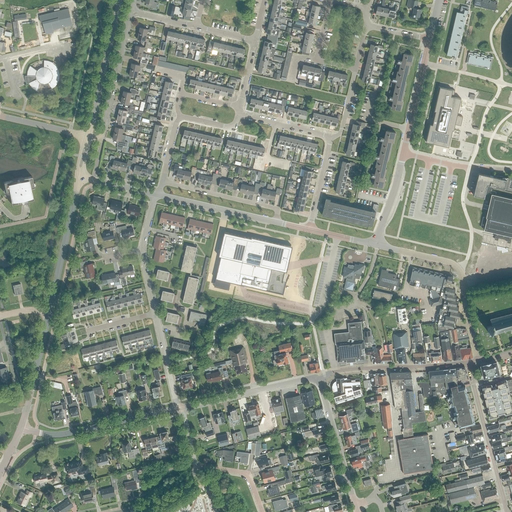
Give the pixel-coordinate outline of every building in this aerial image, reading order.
[(154,0),(145,0),(145,3),(151,4),(150,8),(156,9),(157,3),(154,2),(154,0)] [(185,4),(184,7),(184,8),(191,10),(193,4),(185,2),(185,1),(181,0),(181,3),(185,4)] [(385,4),(384,4),(385,0),(382,0),(382,3),(383,4),(382,8),(377,7),(376,14),(382,16),(384,8),(385,8),(385,4)] [(411,0),(408,0),(407,7),(410,8),(409,10),(413,11),(413,14),(411,13),(410,18),(412,19),(412,18),(419,19),(421,10),(416,9),(418,1),(412,0),(411,0)] [(474,0),(474,6),(495,11),(497,2),(494,1),(494,2),(490,1),(490,0),(489,0),(486,0),(487,0),(485,0),(474,0)] [(312,6),(311,10),(311,11),(319,13),(320,7),(313,5),(313,4),(309,3),(308,5),(312,6)] [(382,16),(389,17),(391,9),(392,5),(389,5),(388,9),(385,8),(384,8),(382,16)] [(391,9),(389,17),(394,18),(396,11),(397,11),(398,7),(395,6),(395,10),(391,9)] [(447,55),(452,57),(456,57),(465,14),(467,15),(468,11),(468,8),(461,6),(460,13),(457,12),(447,55)] [(179,9),(183,10),(182,15),(190,16),(191,10),(184,8),(184,7),(180,7),(179,9)] [(72,25),(68,9),(39,16),(41,23),(42,22),(45,34),(48,34),(53,32),(54,32),(53,30),(64,27),(72,25)] [(311,12),(310,16),(310,17),(317,19),(319,13),(311,11),(311,10),(307,9),(307,12),(311,12)] [(310,17),(310,16),(306,15),(305,18),(309,19),(308,24),(316,25),(317,19),(310,17)] [(269,21),(269,22),(268,27),(276,29),(276,28),(277,24),(281,25),(281,23),(277,22),(277,23),(269,21)] [(140,28),(138,34),(147,35),(147,32),(151,33),(152,30),(155,31),(155,28),(150,27),(149,30),(140,28)] [(270,38),(277,40),(280,29),(276,28),(276,29),(268,27),(266,34),(270,35),(270,38)] [(172,45),(173,40),(174,33),(168,31),(166,39),(171,40),(170,44),(172,45)] [(307,32),(302,31),(302,33),(306,34),(305,38),(305,39),(312,40),(314,34),(306,32),(307,32)] [(146,42),(146,45),(151,46),(152,43),(149,42),(149,40),(146,39),(147,35),(138,34),(137,40),(146,42)] [(304,40),(303,44),(303,45),(311,47),(312,40),(305,39),(305,38),(304,38),(301,37),(301,38),(300,39),(304,40)] [(197,46),(198,46),(202,47),(201,51),(203,52),(204,47),(203,47),(205,40),(199,38),(197,46)] [(270,38),(269,42),(265,41),(263,47),(271,49),(271,48),(272,44),(276,45),(277,40),(270,38)] [(207,53),(212,54),(213,50),(217,51),(216,55),(219,55),(220,51),(219,51),(220,44),(214,42),(214,44),(209,42),(207,53)] [(303,45),(303,44),(299,43),(299,45),(303,46),(302,51),(309,53),(311,47),(303,45)] [(371,44),(369,51),(377,52),(377,51),(378,48),(382,48),(382,46),(378,45),(378,46),(371,44)] [(136,46),(134,52),(143,53),(143,50),(147,51),(148,48),(151,49),(151,46),(146,45),(145,48),(136,46)] [(237,56),(238,56),(242,57),(241,61),(243,61),(244,57),(243,57),(245,50),(239,48),(237,56)] [(142,60),(142,63),(147,64),(148,61),(145,60),(146,54),(143,53),(134,52),(133,58),(142,60)] [(409,70),(410,65),(411,65),(412,60),(411,59),(412,56),(413,56),(404,54),(403,61),(398,60),(397,64),(401,64),(399,72),(405,73),(408,74),(407,73),(407,70),(409,70)] [(468,63),(489,68),(491,59),(488,58),(488,59),(484,58),(484,57),(481,56),(481,57),(477,56),(477,55),(474,55),(470,54),(468,63)] [(29,83),(29,84),(32,88),(36,91),(37,91),(37,92),(41,83),(42,84),(44,84),(47,84),(48,83),(52,89),(55,86),(57,83),(59,79),(59,76),(59,72),(57,68),(57,67),(56,68),(54,65),(52,64),(52,63),(48,61),(44,61),(44,67),(42,67),(40,68),(38,70),(37,71),(30,66),(29,67),(28,71),(27,76),(29,76),(29,78),(30,80),(31,82),(28,83),(29,83)] [(132,63),(130,70),(139,71),(139,68),(143,69),(143,66),(146,67),(147,64),(142,63),(141,66),(132,63)] [(308,78),(309,74),(308,74),(309,66),(303,65),(301,73),(306,74),(305,78),(308,78)] [(267,67),(259,66),(257,72),(265,74),(266,69),(270,70),(271,67),(267,66),(267,67)] [(314,75),(315,76),(319,77),(318,81),(323,82),(325,73),(321,72),(322,69),(316,68),(314,75)] [(139,71),(130,70),(129,76),(136,77),(135,80),(143,82),(144,79),(141,78),(141,76),(138,75),(139,71)] [(334,84),(334,80),(333,80),(335,72),(329,71),(327,79),(332,80),(331,84),(334,84)] [(404,92),(402,92),(403,88),(404,88),(406,83),(404,82),(406,77),(404,77),(405,73),(399,72),(398,71),(396,79),(393,78),(392,82),(396,83),(395,90),(404,92)] [(340,81),(341,82),(344,83),(344,87),(346,87),(347,83),(346,83),(348,75),(341,74),(340,81)] [(371,77),(363,75),(362,81),(369,83),(370,83),(371,78),(375,79),(375,77),(371,76),(371,77)] [(189,87),(195,88),(197,81),(198,81),(199,77),(197,76),(196,80),(191,79),(189,87)] [(198,81),(197,81),(195,88),(201,90),(203,82),(204,82),(205,78),(203,77),(202,82),(198,81)] [(201,90),(207,91),(209,84),(210,84),(211,79),(209,79),(208,83),(204,82),(203,82),(201,90)] [(165,83),(164,87),(164,88),(172,90),(173,83),(166,81),(161,80),(161,82),(165,83)] [(216,85),(217,81),(215,80),(214,85),(210,84),(209,84),(207,91),(214,93),(215,85),(216,85)] [(214,93),(220,94),(221,86),(222,87),(223,82),(221,82),(220,86),(216,85),(215,85),(214,93)] [(220,94),(226,95),(228,88),(229,84),(227,83),(226,88),(222,87),(221,86),(220,94)] [(228,88),(226,95),(232,97),(234,90),(235,90),(236,85),(233,85),(232,89),(228,88)] [(164,89),(163,93),(163,94),(170,96),(172,90),(164,88),(164,87),(160,86),(159,88),(164,89)] [(432,118),(426,142),(449,147),(451,139),(453,130),(453,129),(454,129),(455,125),(461,126),(463,117),(457,116),(461,99),(454,97),(453,97),(451,96),(452,93),(454,94),(455,90),(439,87),(437,94),(438,94),(433,119),(432,118)] [(123,91),(122,97),(130,99),(131,96),(135,96),(135,94),(138,95),(139,91),(136,91),(136,90),(131,89),(130,93),(123,91)] [(393,101),(392,109),(401,111),(401,110),(399,110),(400,107),(401,107),(403,101),(402,101),(401,101),(403,96),(401,95),(402,92),(404,92),(395,90),(393,97),(390,96),(389,100),(393,101)] [(162,95),(161,99),(161,100),(169,102),(170,96),(163,94),(163,93),(158,92),(158,94),(162,95)] [(249,106),(256,108),(257,100),(258,100),(259,96),(257,95),(256,100),(251,99),(249,106)] [(130,105),(129,108),(135,109),(136,106),(132,106),(133,103),(130,102),(130,99),(122,97),(121,103),(130,105)] [(256,108),(262,109),(264,101),(265,102),(266,97),(263,97),(262,101),(258,100),(257,100),(256,108)] [(262,109),(268,110),(270,103),(271,103),(272,99),(266,97),(265,102),(264,101),(262,109)] [(161,101),(160,105),(160,106),(167,108),(169,102),(161,100),(161,99),(157,98),(156,100),(161,101)] [(268,110),(274,112),(276,104),(277,104),(278,100),(276,100),(275,104),(271,103),(270,103),(268,110)] [(281,105),(277,104),(276,104),(274,112),(281,113),(281,112),(284,112),(285,107),(283,106),(284,101),(282,101),(281,105)] [(159,107),(158,111),(158,112),(166,114),(167,108),(160,106),(160,105),(156,104),(155,106),(159,107)] [(287,115),(293,116),(295,109),(296,109),(297,104),(294,104),(293,108),(289,107),(287,115)] [(293,116),(294,116),(299,118),(301,110),(302,110),(303,106),(301,105),(300,110),(296,109),(295,109),(293,116)] [(306,111),(302,110),(301,110),(299,118),(306,119),(307,112),(308,112),(309,107),(307,107),(306,111)] [(138,110),(135,109),(129,108),(129,111),(119,109),(118,115),(126,117),(127,114),(130,114),(131,112),(134,113),(134,112),(138,113),(138,110)] [(158,112),(158,111),(154,110),(154,113),(158,114),(157,119),(164,120),(166,114),(158,112)] [(312,121),(318,122),(320,114),(321,115),(322,110),(320,110),(319,114),(314,113),(312,121)] [(318,122),(319,122),(324,123),(326,116),(327,116),(328,112),(326,111),(325,116),(321,115),(320,114),(318,122)] [(331,117),(327,116),(326,116),(324,123),(331,125),(332,117),(333,117),(334,113),(332,113),(331,117)] [(337,118),(333,117),(332,117),(331,125),(337,126),(338,119),(339,119),(340,114),(338,114),(337,118)] [(129,121),(130,118),(126,117),(118,115),(117,121),(123,123),(122,126),(131,127),(131,124),(128,124),(129,121)] [(353,124),(352,130),(359,132),(360,131),(360,127),(364,128),(366,123),(357,121),(356,124),(353,124)] [(155,126),(154,130),(154,131),(162,132),(163,126),(156,124),(151,123),(151,125),(155,126)] [(126,132),(127,130),(130,131),(131,127),(122,126),(122,129),(115,127),(114,133),(122,135),(123,132),(126,132)] [(154,132),(153,136),(153,137),(160,139),(162,132),(154,131),(154,130),(150,129),(149,131),(154,132)] [(184,138),(188,139),(189,139),(191,132),(185,130),(183,138),(182,137),(181,142),(183,143),(184,138)] [(396,133),(395,133),(386,131),(385,138),(380,137),(380,141),(383,141),(383,142),(381,149),(390,151),(389,150),(390,147),(391,147),(392,142),(393,142),(394,137),(393,136),(394,133),(396,133)] [(190,140),(194,140),(195,141),(197,133),(191,132),(189,139),(188,139),(187,143),(189,144),(190,140)] [(126,136),(122,135),(114,133),(113,139),(119,141),(117,148),(122,150),(123,146),(126,147),(127,142),(124,142),(126,136)] [(203,134),(197,133),(195,141),(194,140),(193,145),(196,145),(197,141),(201,142),(203,134)] [(209,136),(203,134),(201,142),(200,146),(202,147),(203,142),(207,143),(209,136)] [(152,138),(151,142),(151,143),(159,145),(160,139),(153,137),(153,136),(148,135),(148,137),(152,138)] [(215,137),(209,136),(207,143),(206,148),(208,148),(209,144),(213,145),(214,145),(215,137)] [(280,144),(284,145),(285,145),(286,137),(280,136),(279,143),(278,143),(277,148),(279,148),(280,144)] [(222,139),(215,137),(214,145),(213,145),(212,149),(214,150),(215,145),(220,146),(222,139)] [(286,145),(290,146),(291,146),(293,139),(286,137),(285,145),(284,145),(283,149),(285,149),(286,145)] [(299,140),(293,139),(291,146),(290,146),(289,150),(291,151),(292,146),(296,147),(297,148),(299,140)] [(227,148),(231,149),(232,149),(234,141),(228,140),(226,147),(225,147),(224,152),(226,152),(227,148)] [(305,141),(299,140),(297,148),(296,147),(295,152),(297,152),(298,148),(302,149),(303,149),(305,141)] [(151,144),(150,148),(150,149),(157,151),(159,145),(151,143),(151,142),(147,141),(146,143),(151,144)] [(233,154),(234,149),(237,150),(238,150),(240,143),(234,141),(232,149),(231,149),(230,153),(231,153),(230,156),(232,157),(233,154)] [(311,143),(305,141),(303,149),(302,149),(301,153),(304,154),(305,149),(309,150),(311,143)] [(240,151),(244,152),(246,144),(240,143),(238,150),(237,150),(236,155),(239,155),(240,151)] [(310,155),(311,151),(316,152),(317,144),(311,143),(309,150),(308,155),(307,160),(309,160),(310,155)] [(246,152),(250,153),(252,146),(246,144),(244,152),(243,156),(245,157),(246,152)] [(258,147),(252,146),(250,153),(249,157),(251,158),(252,154),(256,155),(257,155),(258,147)] [(150,149),(150,148),(146,147),(145,149),(149,151),(148,155),(155,157),(156,157),(157,151),(150,149)] [(265,149),(258,147),(257,155),(256,155),(255,159),(257,159),(258,155),(263,156),(265,149)] [(355,150),(347,149),(346,155),(354,157),(355,152),(359,153),(359,150),(355,149),(355,150)] [(390,151),(381,149),(379,156),(375,155),(374,159),(377,159),(376,167),(377,167),(383,168),(384,165),(385,165),(387,160),(388,160),(389,154),(388,154),(389,151),(390,151)] [(116,170),(118,171),(121,162),(114,160),(115,157),(111,156),(109,162),(113,163),(112,168),(116,169),(116,170)] [(127,166),(131,167),(132,161),(128,160),(127,163),(121,162),(118,171),(121,171),(122,170),(125,171),(127,166)] [(137,175),(140,176),(142,167),(135,165),(136,162),(132,161),(131,167),(134,168),(133,173),(137,174),(137,175)] [(147,176),(147,174),(151,175),(153,166),(148,164),(146,167),(146,168),(143,167),(144,165),(142,165),(142,167),(140,176),(143,176),(143,175),(147,176)] [(180,179),(183,180),(185,171),(178,169),(179,165),(175,165),(173,171),(177,172),(176,177),(180,178),(180,179)] [(341,167),(340,174),(347,175),(347,174),(348,171),(352,171),(353,169),(349,168),(349,169),(341,167)] [(383,188),(383,187),(381,187),(382,184),(383,184),(385,178),(384,178),(385,173),(384,172),(384,169),(386,169),(383,168),(377,167),(375,174),(372,174),(371,177),(375,178),(374,186),(383,188)] [(194,180),(196,169),(192,169),(191,172),(185,171),(183,180),(185,180),(186,179),(190,180),(191,175),(195,176),(194,180)] [(201,184),(204,185),(207,172),(204,171),(203,175),(199,174),(200,170),(196,169),(194,180),(198,181),(197,182),(201,183),(201,184)] [(313,172),(304,170),(303,177),(311,178),(311,175),(313,175),(313,172)] [(211,184),(215,184),(217,174),(213,173),(212,177),(209,176),(210,173),(207,172),(204,185),(207,185),(207,184),(211,185),(211,184)] [(494,177),(490,176),(479,173),(474,195),(484,198),(487,187),(489,187),(511,192),(511,179),(511,180),(511,178),(503,178),(503,177),(494,176),(494,177)] [(222,189),(225,189),(227,181),(220,179),(221,175),(217,174),(215,184),(219,185),(219,187),(222,188),(222,189)] [(32,176),(26,178),(3,182),(6,194),(8,193),(9,195),(11,204),(33,200),(31,188),(34,188),(32,176)] [(310,181),(311,181),(312,178),(311,178),(303,177),(302,179),(301,183),(309,185),(310,181)] [(233,185),(237,186),(239,179),(235,178),(234,182),(227,181),(225,189),(228,190),(228,189),(232,190),(233,185)] [(243,194),(246,194),(248,186),(242,184),(242,180),(239,179),(237,186),(241,186),(240,192),(244,193),(243,194)] [(260,184),(256,183),(255,187),(251,186),(252,183),(249,182),(248,186),(246,194),(249,195),(249,194),(253,195),(253,194),(257,195),(258,190),(260,184)] [(264,199),(267,199),(270,188),(267,187),(266,190),(263,189),(264,183),(260,182),(260,184),(258,190),(262,191),(261,197),(265,197),(264,199)] [(308,188),(310,188),(310,185),(309,185),(301,183),(300,190),(308,191),(308,188)] [(271,199),(274,200),(276,194),(280,195),(280,194),(281,190),(281,189),(277,188),(276,192),(272,191),(273,186),(271,186),(270,188),(267,199),(270,200),(271,199)] [(349,188),(345,187),(345,188),(337,186),(335,192),(343,194),(344,189),(348,190),(349,188)] [(307,194),(308,195),(309,192),(308,191),(300,190),(298,196),(306,198),(307,194)] [(490,201),(486,218),(481,227),(485,228),(484,230),(499,234),(498,238),(508,240),(509,236),(511,236),(511,198),(496,195),(495,195),(492,194),(490,201)] [(96,209),(105,211),(107,203),(104,203),(105,199),(94,196),(92,204),(97,205),(96,209)] [(305,201),(307,201),(307,198),(306,198),(298,196),(297,203),(305,204),(305,201)] [(374,204),(372,211),(331,201),(331,200),(327,199),(326,199),(325,201),(324,205),(323,210),(322,213),(368,225),(372,226),(374,219),(375,217),(375,213),(376,212),(377,212),(378,205),(374,204)] [(121,210),(123,203),(112,201),(110,209),(115,210),(115,213),(119,214),(119,216),(123,217),(124,211),(121,210)] [(304,207),(305,208),(306,205),(305,204),(297,203),(295,202),(294,205),(296,205),(295,209),(303,211),(304,207)] [(135,206),(129,205),(128,209),(125,209),(123,215),(131,217),(132,214),(139,216),(140,208),(135,207),(135,206)] [(167,214),(161,212),(159,222),(163,223),(163,226),(164,227),(167,214)] [(167,224),(171,225),(173,215),(167,214),(164,227),(166,227),(167,224)] [(171,225),(175,226),(174,229),(176,229),(179,216),(173,215),(171,225)] [(179,227),(183,228),(185,218),(179,216),(176,229),(178,230),(179,227)] [(196,220),(190,219),(187,229),(192,230),(191,233),(193,233),(196,220)] [(196,220),(193,233),(194,234),(195,231),(199,231),(201,222),(196,220)] [(204,236),(207,223),(201,222),(199,231),(203,232),(202,235),(204,236)] [(207,233),(211,234),(213,224),(207,223),(204,236),(206,236),(207,233)] [(102,234),(104,241),(115,238),(113,233),(116,232),(115,226),(111,227),(110,227),(111,232),(102,234)] [(126,226),(118,228),(119,233),(122,232),(124,238),(134,236),(133,228),(127,229),(126,226)] [(84,240),(87,252),(95,250),(92,238),(96,237),(95,232),(88,234),(89,239),(84,240)] [(220,257),(215,279),(215,282),(220,283),(220,280),(283,295),(286,283),(289,277),(284,276),(286,266),(290,247),(285,245),(251,237),(251,238),(224,232),(218,256),(220,257)] [(165,242),(166,238),(156,236),(154,242),(167,245),(168,243),(165,242)] [(154,242),(153,248),(156,249),(156,248),(163,250),(164,246),(167,247),(167,245),(154,242)] [(180,270),(190,273),(191,273),(191,272),(196,248),(192,247),(185,245),(180,270)] [(156,249),(155,254),(168,257),(168,255),(165,255),(166,251),(163,250),(156,248),(156,249)] [(155,254),(153,260),(163,263),(164,258),(167,259),(168,257),(155,254)] [(84,266),(87,278),(95,276),(92,264),(88,265),(87,261),(79,263),(80,267),(84,266)] [(346,280),(344,290),(353,292),(355,282),(355,279),(359,279),(361,274),(362,270),(363,271),(364,265),(359,264),(359,265),(355,264),(354,266),(348,265),(348,268),(344,267),(343,272),(344,272),(343,277),(346,278),(346,280)] [(132,266),(122,269),(122,272),(119,272),(120,278),(125,277),(125,276),(134,274),(132,266)] [(167,280),(167,282),(169,282),(171,275),(171,274),(169,273),(169,272),(158,269),(156,277),(156,278),(167,280)] [(378,285),(393,289),(396,275),(386,273),(386,271),(382,269),(378,285)] [(459,318),(460,313),(457,312),(459,307),(456,306),(457,301),(456,301),(457,298),(456,298),(456,295),(454,294),(455,289),(453,289),(454,283),(451,283),(453,277),(448,276),(447,277),(433,274),(417,271),(417,269),(415,269),(415,270),(412,270),(409,285),(430,289),(430,291),(431,299),(441,296),(442,296),(442,298),(445,298),(443,307),(442,309),(440,308),(439,314),(440,314),(438,325),(452,328),(455,317),(459,318)] [(191,273),(190,273),(190,275),(190,277),(189,276),(183,302),(193,304),(199,277),(191,275),(192,274),(192,272),(191,272),(191,273)] [(103,284),(114,282),(114,286),(120,285),(119,277),(116,278),(115,273),(101,276),(103,284)] [(22,294),(20,284),(13,286),(15,295),(22,294)] [(374,290),(372,298),(390,302),(392,294),(374,290)] [(133,292),(134,295),(136,304),(143,302),(141,294),(136,295),(135,291),(133,292)] [(172,302),(172,303),(174,304),(176,295),(174,295),(174,293),(163,291),(161,299),(172,302)] [(126,294),(127,297),(129,306),(136,304),(134,295),(129,297),(128,293),(126,294)] [(119,296),(120,299),(122,307),(129,306),(127,297),(122,299),(121,295),(119,296)] [(429,299),(431,307),(443,304),(441,296),(440,296),(431,299),(429,299)] [(120,299),(115,300),(114,297),(112,297),(113,301),(115,309),(122,307),(120,299)] [(115,309),(113,301),(108,302),(107,299),(105,299),(108,311),(115,309)] [(92,301),(92,305),(95,313),(102,311),(100,303),(95,304),(94,301),(92,301)] [(95,313),(92,305),(88,306),(87,303),(85,303),(86,307),(88,315),(95,313)] [(78,305),(79,309),(81,317),(88,315),(86,307),(81,308),(80,304),(78,305)] [(81,317),(79,309),(74,310),(73,306),(71,307),(74,319),(81,317)] [(397,309),(399,324),(407,323),(405,308),(397,309)] [(193,320),(200,321),(199,325),(204,326),(207,315),(192,312),(191,311),(188,322),(192,323),(193,320)] [(177,323),(177,325),(179,325),(181,318),(181,317),(179,316),(179,315),(168,312),(166,320),(166,321),(177,323)] [(511,313),(510,314),(510,313),(509,313),(510,315),(506,316),(505,315),(505,316),(501,317),(501,316),(500,316),(500,317),(496,318),(496,317),(495,318),(495,319),(491,320),(490,317),(490,318),(490,320),(491,325),(486,327),(488,333),(494,331),(495,334),(496,334),(496,333),(499,332),(499,333),(500,333),(500,332),(504,331),(504,332),(505,332),(505,331),(509,330),(509,331),(510,330),(511,328),(511,313)] [(344,332),(334,333),(335,344),(337,344),(339,360),(339,362),(346,361),(346,362),(350,362),(353,362),(356,361),(356,360),(363,360),(363,357),(362,348),(364,348),(361,322),(348,323),(349,332),(344,332)] [(64,338),(67,337),(76,335),(74,328),(66,330),(67,335),(63,335),(64,338)] [(456,329),(457,335),(457,339),(468,336),(468,333),(466,333),(467,330),(463,329),(463,330),(458,328),(457,329),(456,329)] [(457,335),(456,329),(451,330),(448,330),(449,337),(451,346),(453,361),(461,360),(458,344),(457,339),(457,335)] [(150,330),(143,332),(145,340),(150,339),(151,342),(153,342),(150,330)] [(415,343),(422,342),(420,330),(413,332),(414,337),(411,338),(412,343),(415,343)] [(449,337),(448,330),(440,332),(441,339),(449,337)] [(370,331),(363,332),(364,340),(366,355),(371,355),(373,364),(378,363),(375,346),(372,347),(370,331)] [(146,344),(145,340),(143,332),(136,334),(138,342),(143,341),(144,344),(146,344)] [(397,353),(399,363),(407,363),(404,347),(409,347),(407,332),(392,334),(394,345),(395,349),(395,348),(396,353),(397,353)] [(136,334),(129,335),(131,344),(136,342),(137,346),(139,345),(138,342),(136,334)] [(76,335),(67,337),(68,341),(65,342),(66,345),(77,342),(76,335)] [(131,344),(129,335),(122,337),(124,346),(129,344),(130,348),(132,347),(131,344)] [(450,348),(448,338),(441,339),(442,346),(444,362),(452,361),(450,348)] [(172,348),(188,351),(190,343),(173,339),(171,347),(172,348)] [(116,340),(109,342),(111,351),(116,349),(117,353),(119,352),(118,347),(116,340)] [(109,342),(102,344),(105,352),(109,351),(110,355),(112,354),(111,351),(109,342)] [(284,364),(288,363),(287,362),(288,362),(287,357),(286,357),(286,354),(288,354),(287,351),(292,350),(291,343),(278,345),(280,350),(274,352),(275,355),(274,355),(275,360),(274,360),(275,365),(278,364),(283,363),(284,363),(284,364)] [(102,344),(95,346),(98,354),(102,353),(103,356),(105,356),(105,352),(102,344)] [(463,348),(460,348),(462,359),(473,358),(471,348),(470,348),(471,348),(467,349),(466,347),(467,347),(467,345),(462,346),(463,348)] [(91,356),(95,355),(97,360),(99,359),(98,354),(95,346),(88,348),(91,356)] [(230,351),(233,366),(234,366),(235,369),(236,369),(237,374),(247,371),(245,363),(247,363),(244,347),(230,351)] [(377,348),(379,363),(392,363),(391,355),(383,355),(382,347),(377,348)] [(92,360),(91,356),(88,348),(81,350),(84,358),(88,357),(89,360),(92,360)] [(429,353),(429,357),(431,357),(431,363),(442,362),(440,352),(434,353),(433,351),(431,351),(431,353),(429,353)] [(425,356),(424,353),(413,353),(413,357),(414,363),(425,363),(425,356)] [(316,360),(317,363),(309,364),(311,373),(315,372),(319,371),(319,370),(320,369),(318,359),(316,360)] [(500,375),(496,362),(480,366),(484,379),(500,375)] [(6,367),(0,368),(0,381),(5,380),(5,379),(9,378),(6,367)] [(206,375),(208,382),(214,380),(214,381),(222,379),(220,375),(224,374),(222,367),(218,368),(219,372),(206,375)] [(464,367),(455,369),(457,380),(461,379),(461,381),(469,380),(465,368),(464,367)] [(440,394),(450,393),(457,391),(458,389),(457,380),(455,369),(444,370),(429,371),(430,381),(419,382),(419,385),(422,385),(424,397),(436,396),(436,392),(440,392),(440,394)] [(424,411),(415,412),(414,407),(415,407),(411,372),(390,373),(391,379),(395,408),(401,407),(404,428),(402,429),(404,439),(398,440),(404,474),(434,469),(428,434),(413,437),(411,423),(426,421),(424,411)] [(378,374),(379,386),(384,385),(386,385),(385,373),(378,374)] [(379,385),(377,374),(371,374),(372,386),(375,386),(375,388),(373,389),(373,393),(376,393),(380,392),(379,388),(379,385)] [(182,381),(184,389),(192,387),(191,382),(190,383),(190,381),(191,381),(191,379),(190,376),(184,378),(182,378),(182,381)] [(332,387),(332,389),(334,396),(336,404),(363,395),(360,388),(356,389),(356,387),(360,386),(360,378),(347,379),(347,378),(343,379),(343,377),(341,377),(341,378),(336,379),(337,381),(336,381),(334,382),(332,384),(332,387)] [(506,415),(511,413),(511,401),(510,394),(511,392),(511,379),(506,380),(506,379),(496,384),(497,386),(492,387),(491,385),(482,386),(491,419),(499,416),(499,414),(506,413),(506,415)] [(152,388),(154,397),(161,396),(160,391),(162,391),(160,386),(159,382),(156,383),(157,387),(152,388)] [(85,392),(86,394),(88,401),(86,401),(87,406),(89,406),(96,404),(93,392),(98,391),(99,395),(102,394),(101,387),(92,389),(92,391),(85,392)] [(450,393),(457,420),(459,427),(475,423),(465,387),(458,389),(457,391),(450,393)] [(147,396),(145,389),(136,391),(137,395),(138,395),(139,401),(146,399),(146,397),(147,396)] [(127,396),(126,390),(119,392),(120,396),(117,397),(115,397),(116,401),(118,401),(119,405),(126,404),(124,397),(127,396)] [(312,391),(302,393),(304,406),(315,404),(312,391)] [(71,395),(67,396),(69,405),(70,409),(71,416),(79,414),(77,407),(79,407),(78,405),(77,405),(76,402),(73,403),(71,395)] [(300,395),(286,398),(291,422),(305,419),(300,395)] [(382,401),(381,396),(376,396),(365,399),(367,405),(377,403),(377,402),(382,401)] [(281,398),(273,400),(274,407),(273,407),(274,411),(280,410),(280,411),(283,410),(281,405),(282,405),(281,398)] [(65,401),(61,402),(62,406),(58,407),(58,410),(53,411),(55,420),(63,418),(62,410),(67,409),(65,401)] [(262,416),(261,414),(258,404),(253,405),(254,406),(247,407),(249,413),(243,414),(246,422),(251,421),(250,417),(256,415),(257,417),(262,416)] [(384,428),(388,427),(388,431),(388,437),(392,436),(392,430),(391,427),(392,427),(391,421),(390,404),(381,405),(383,422),(384,428)] [(325,416),(322,407),(319,408),(319,406),(314,407),(315,412),(311,413),(313,418),(317,417),(317,418),(325,416)] [(230,414),(227,415),(229,422),(232,421),(233,423),(239,421),(239,419),(238,419),(240,419),(239,415),(238,415),(236,409),(229,411),(230,414)] [(347,415),(339,417),(341,423),(349,421),(348,417),(352,416),(351,413),(354,412),(353,409),(346,410),(347,415)] [(224,418),(222,413),(213,415),(215,420),(215,423),(224,421),(224,418)] [(204,429),(205,430),(206,430),(207,432),(205,432),(207,437),(214,434),(210,422),(207,423),(205,417),(199,419),(202,427),(203,427),(203,428),(204,429)] [(349,421),(341,423),(343,430),(351,428),(352,432),(359,431),(358,428),(357,423),(354,424),(350,425),(349,421)] [(487,427),(489,433),(506,428),(505,425),(501,426),(502,428),(500,428),(499,424),(487,427)] [(482,431),(480,425),(471,426),(471,427),(465,428),(466,430),(469,430),(472,429),(473,433),(482,431)] [(246,429),(249,439),(261,436),(258,426),(246,429)] [(305,437),(314,435),(315,438),(317,438),(319,437),(319,436),(325,434),(324,428),(317,430),(317,429),(304,432),(305,437)] [(164,446),(162,440),(169,439),(167,432),(160,433),(161,436),(157,437),(159,447),(164,446)] [(479,437),(483,436),(482,432),(474,434),(473,433),(466,435),(468,444),(474,442),(473,439),(475,439),(475,440),(479,439),(479,437)] [(236,436),(236,433),(232,434),(234,443),(243,440),(241,434),(236,436)] [(490,436),(491,442),(506,438),(505,434),(501,435),(501,436),(500,437),(499,433),(490,436)] [(227,434),(217,436),(220,446),(229,444),(227,434)] [(345,437),(348,446),(353,445),(358,443),(355,435),(351,436),(345,437)] [(156,437),(150,438),(152,448),(158,447),(157,441),(156,437)] [(492,443),(493,449),(502,447),(501,443),(511,440),(510,437),(496,441),(497,442),(492,443)] [(152,448),(150,438),(144,440),(146,449),(142,450),(143,454),(148,453),(147,449),(152,448)] [(251,449),(251,454),(255,454),(255,457),(260,455),(259,453),(261,440),(259,440),(258,440),(258,441),(256,441),(254,441),(254,443),(252,443),(251,443),(248,443),(247,449),(251,449)] [(124,448),(120,449),(121,453),(125,452),(128,451),(129,456),(135,455),(137,454),(140,453),(139,448),(136,449),(133,450),(131,450),(129,442),(123,443),(124,448)] [(361,445),(355,447),(356,449),(349,451),(350,457),(359,455),(358,453),(362,451),(362,450),(370,448),(369,443),(361,445)] [(328,444),(319,446),(312,448),(313,451),(318,449),(318,452),(329,449),(328,444)] [(468,448),(471,458),(487,453),(484,445),(476,447),(476,446),(468,448)] [(494,452),(496,457),(506,454),(505,451),(511,449),(511,445),(503,448),(504,449),(494,452)] [(467,446),(459,448),(461,454),(468,452),(467,446)] [(168,447),(161,448),(162,455),(170,453),(168,447)] [(218,451),(217,456),(225,457),(224,460),(228,461),(228,462),(231,463),(231,462),(231,461),(232,461),(233,451),(223,450),(218,451)] [(280,460),(279,461),(280,465),(288,463),(284,450),(283,450),(282,450),(284,456),(280,457),(280,460)] [(249,453),(237,452),(237,457),(241,457),(240,462),(244,463),(244,464),(244,465),(247,465),(247,464),(247,463),(248,463),(249,453)] [(106,453),(103,454),(103,456),(97,458),(98,465),(109,462),(108,459),(112,458),(112,460),(116,459),(114,453),(111,454),(111,455),(107,456),(106,453)] [(313,456),(309,457),(310,461),(312,460),(312,462),(316,460),(317,464),(321,463),(329,461),(328,455),(319,457),(318,454),(313,456)] [(361,461),(362,461),(366,460),(366,461),(369,461),(367,454),(365,455),(356,457),(357,459),(352,461),(353,467),(358,466),(359,468),(363,467),(361,461)] [(506,454),(496,457),(497,463),(506,461),(506,462),(511,460),(511,456),(507,458),(506,454)] [(466,460),(469,468),(488,463),(486,455),(466,460)] [(268,461),(267,456),(262,457),(262,459),(257,460),(259,468),(269,465),(271,464),(271,463),(271,461),(270,460),(268,461)] [(67,465),(66,465),(68,473),(71,472),(72,474),(76,474),(75,471),(78,470),(79,474),(90,472),(89,466),(82,467),(81,462),(72,464),(72,463),(68,464),(68,463),(67,463),(67,465)] [(442,466),(444,473),(455,470),(454,466),(458,465),(457,462),(453,463),(442,466)] [(473,473),(477,472),(481,470),(482,473),(491,470),(490,465),(480,467),(476,468),(472,470),(473,473)] [(264,481),(265,482),(274,480),(272,472),(280,470),(279,466),(267,469),(268,474),(263,475),(263,477),(262,477),(263,481),(264,481)] [(315,477),(318,476),(332,473),(332,472),(331,468),(327,469),(326,468),(320,470),(319,467),(313,468),(313,469),(310,469),(311,472),(313,472),(315,477)] [(318,476),(315,477),(316,480),(322,478),(323,481),(329,479),(329,478),(333,477),(332,473),(318,476)] [(34,482),(35,481),(36,483),(37,485),(38,486),(40,486),(41,487),(45,486),(44,481),(48,481),(46,474),(34,477),(35,479),(34,479),(34,482)] [(507,474),(501,476),(502,481),(508,480),(508,481),(507,481),(508,485),(511,484),(510,483),(511,482),(508,474),(507,474)] [(133,490),(137,489),(136,483),(139,482),(137,476),(134,477),(135,481),(125,483),(127,490),(133,489),(133,490)] [(484,484),(482,476),(446,485),(447,493),(484,484)] [(270,497),(280,494),(278,486),(286,484),(285,480),(271,484),(272,488),(268,489),(269,493),(268,493),(267,493),(268,497),(269,497),(270,497)] [(398,490),(392,492),(393,497),(401,495),(405,494),(405,493),(405,492),(407,492),(405,485),(406,485),(405,481),(393,484),(394,488),(397,487),(398,490)] [(101,490),(103,498),(115,496),(114,490),(117,490),(116,482),(112,483),(113,487),(101,490)] [(335,483),(326,485),(322,486),(323,490),(327,489),(328,492),(337,489),(335,483)] [(81,495),(83,503),(94,501),(93,495),(96,494),(95,487),(90,488),(91,493),(81,495)] [(448,494),(451,504),(476,498),(473,488),(448,494)] [(490,489),(481,492),(484,503),(494,500),(494,499),(498,497),(496,489),(490,491),(490,489)] [(25,494),(21,492),(18,497),(19,497),(17,502),(24,506),(29,496),(31,497),(32,493),(27,490),(25,494)] [(329,496),(324,498),(322,499),(322,502),(328,500),(329,503),(331,503),(340,501),(338,494),(329,496)] [(395,504),(398,511),(404,510),(408,509),(406,502),(410,501),(409,495),(400,498),(400,501),(396,502),(397,504),(395,504)] [(66,502),(54,510),(53,510),(52,509),(50,511),(64,511),(70,508),(73,505),(68,499),(65,501),(66,502)] [(273,502),(275,511),(285,508),(288,507),(286,499),(283,500),(283,499),(273,502)]
